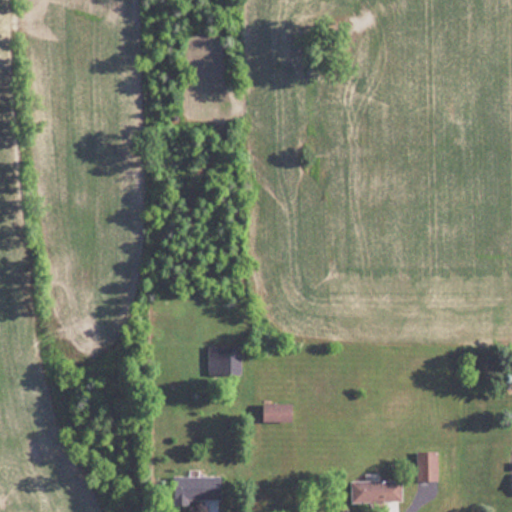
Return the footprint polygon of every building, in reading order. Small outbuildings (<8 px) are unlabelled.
[(238,375),(238,345),(205,346),(205,376),(238,375)] [(289,421),(289,403),(260,403),(259,421),(289,421)] [(413,451),(413,481),(435,481),(434,451),(413,451)] [(171,506),(186,505),(186,500),(217,499),(217,476),(170,476),(171,506)] [(348,503),(399,501),(398,479),(347,481),(348,503)]
